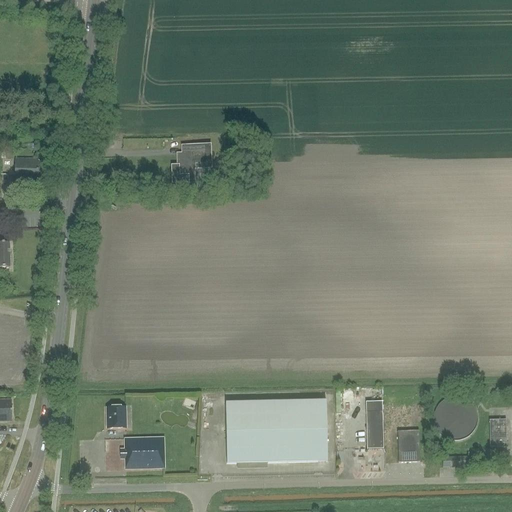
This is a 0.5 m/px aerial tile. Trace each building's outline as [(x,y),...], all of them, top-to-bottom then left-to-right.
[(196,155),(192,155),(193,169),(211,168),(211,148),(196,149),(196,155)] [(178,168),(172,168),(173,184),(193,183),(193,169),(192,155),(196,155),(196,149),(183,149),(183,154),(183,160),(178,160),(178,168)] [(41,181),(42,163),(39,163),(39,160),(15,160),(15,184),(38,184),(38,181),(41,181)] [(0,269),(10,269),(10,244),(0,244),(0,269)] [(9,419),(11,419),(11,403),(9,403),(9,401),(0,401),(0,422),(9,422),(9,419)] [(227,464),(327,462),(326,402),(226,404),(227,464)] [(367,450),(383,449),(382,402),(365,403),(367,450)] [(125,408),(108,409),(108,430),(125,429),(125,408)] [(506,421),(500,421),(489,421),(490,448),(501,448),(506,447),(506,434),(506,421)] [(419,432),(397,433),(398,464),(420,463),(419,432)] [(163,440),(125,440),(125,450),(120,450),(121,460),(126,460),(126,470),(127,470),(164,469),(163,440)] [(467,457),(443,458),(443,468),(455,468),(467,467),(467,457)]
